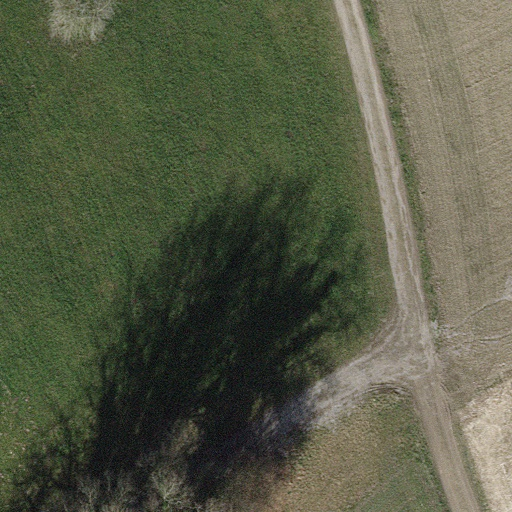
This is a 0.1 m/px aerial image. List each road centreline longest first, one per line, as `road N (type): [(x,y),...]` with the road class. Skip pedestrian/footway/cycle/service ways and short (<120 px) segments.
road 1 (track): [(468,511),(415,347),(341,0)]
road 2 (track): [(154,511),(204,467),(415,347)]
